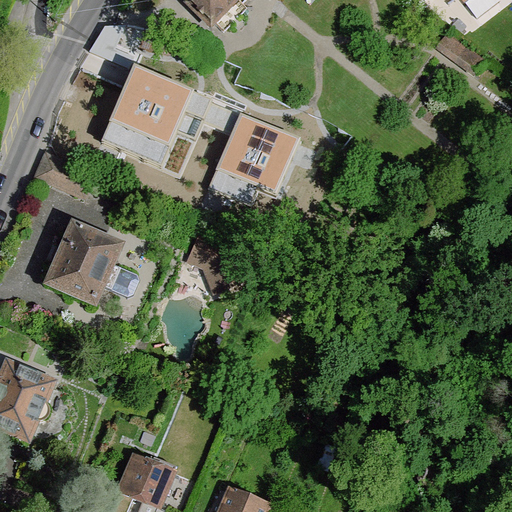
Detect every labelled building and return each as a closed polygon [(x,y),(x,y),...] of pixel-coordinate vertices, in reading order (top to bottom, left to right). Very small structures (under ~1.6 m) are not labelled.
[(202,0),(193,9),(217,33),(250,0),(202,0)] [(456,0),(464,10),(476,0),(456,0)] [(487,65),(443,33),(431,49),(475,82),(487,65)] [(213,101),(136,66),(102,141),(180,176),(213,101)] [(301,137),(242,112),(211,186),(252,203),(259,188),(277,195),(301,137)] [(58,135),(38,180),(88,202),(98,179),(81,172),(91,150),(58,135)] [(73,225),(47,284),(95,305),(103,288),(128,299),(134,296),(140,281),(138,276),(111,264),(119,246),(73,225)] [(201,238),(190,262),(206,269),(215,292),(243,281),(231,251),(201,238)] [(0,438),(35,453),(62,387),(12,366),(0,393),(0,438)] [(175,473),(135,457),(120,494),(160,510),(175,473)] [(274,511),(277,507),(234,487),(222,511),(274,511)]
